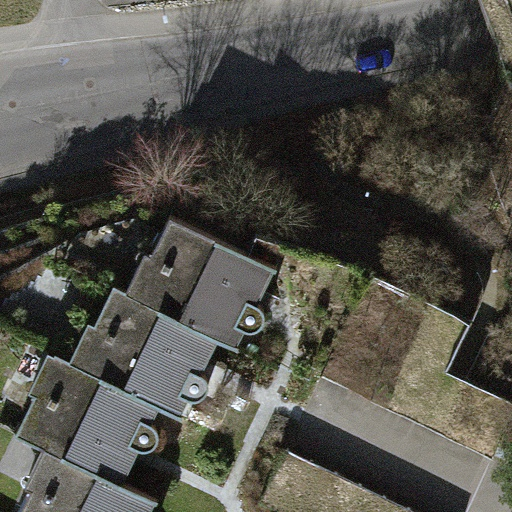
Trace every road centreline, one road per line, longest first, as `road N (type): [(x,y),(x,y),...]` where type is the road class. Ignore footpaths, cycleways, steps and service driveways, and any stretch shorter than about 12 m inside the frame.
road 1 (residential): [(0,110),(511,5)]
road 2 (residential): [(328,429),(509,511)]
